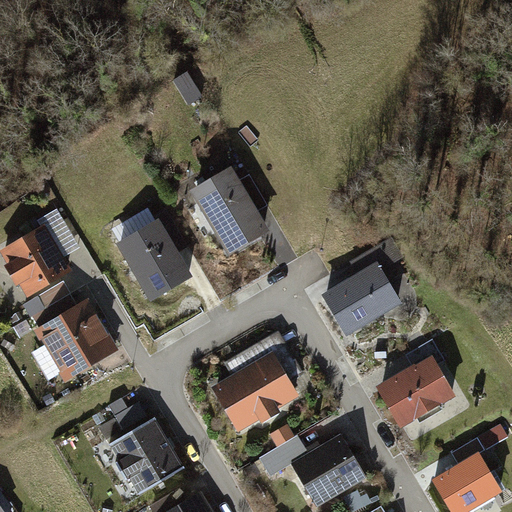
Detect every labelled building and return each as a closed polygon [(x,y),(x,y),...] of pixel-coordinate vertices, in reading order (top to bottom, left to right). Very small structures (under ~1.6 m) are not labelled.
[(241,167),(200,192),(237,252),(277,227),(241,167)] [(50,218),(66,254),(80,248),(64,212),(50,218)] [(158,224),(122,245),(154,300),(191,278),(158,224)] [(44,230),(8,251),(31,291),(68,270),(44,230)] [(385,261),(332,293),(356,333),(409,301),(385,261)] [(93,299),(44,327),(73,377),(122,348),(93,299)] [(440,357),(443,362),(449,358),(436,336),(410,351),(421,368),(440,357)] [(280,350),(222,385),(248,428),(306,393),(280,350)] [(421,368),(387,388),(410,427),(463,396),(443,362),(440,357),(421,368)] [(152,415),(143,401),(125,412),(103,426),(111,440),(152,415)] [(113,446),(142,493),(184,466),(155,420),(113,446)] [(274,475),(312,453),(294,423),(275,434),(281,445),(263,456),(274,475)] [(352,433),(302,462),(327,504),(377,475),(352,433)] [(464,463),(486,451),(493,448),(485,433),(456,448),(464,463)] [(464,463),(438,477),(456,511),(474,511),(509,494),(486,451),(464,463)] [(215,511),(203,492),(169,511),(215,511)] [(389,511),(384,502),(365,511),(389,511)]
